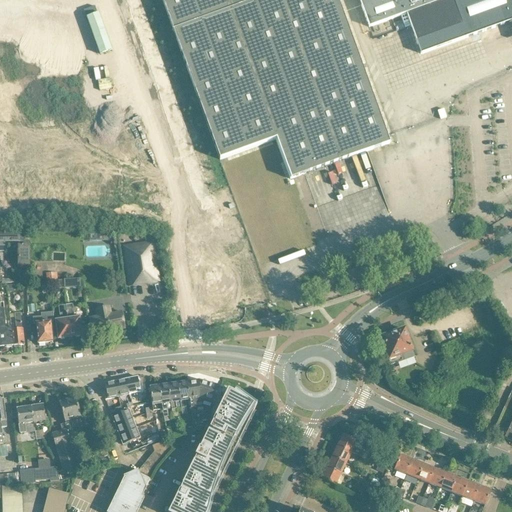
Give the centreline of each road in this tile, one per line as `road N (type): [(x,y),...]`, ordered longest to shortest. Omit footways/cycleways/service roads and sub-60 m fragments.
road 1 (residential): [(133,0),(194,166),(176,223),(189,353)]
road 2 (residential): [(189,353),(0,378)]
road 3 (secondary): [(293,392),(238,511)]
road 4 (secondary): [(511,238),(397,295)]
